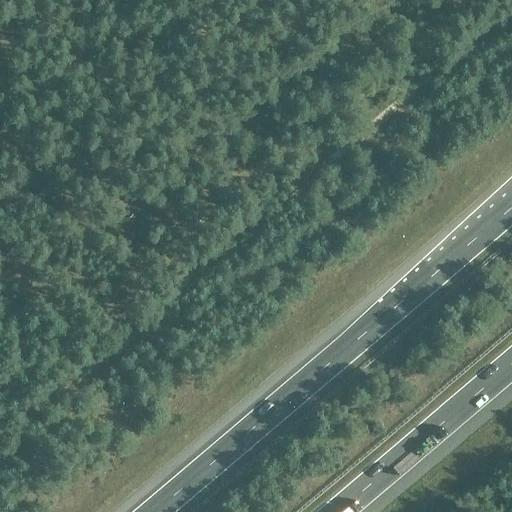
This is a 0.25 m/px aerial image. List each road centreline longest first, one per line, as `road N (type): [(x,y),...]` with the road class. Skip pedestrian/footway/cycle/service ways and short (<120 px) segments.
road 1 (motorway): [(511,211),(157,511)]
road 2 (motorway): [(342,511),(511,368)]
